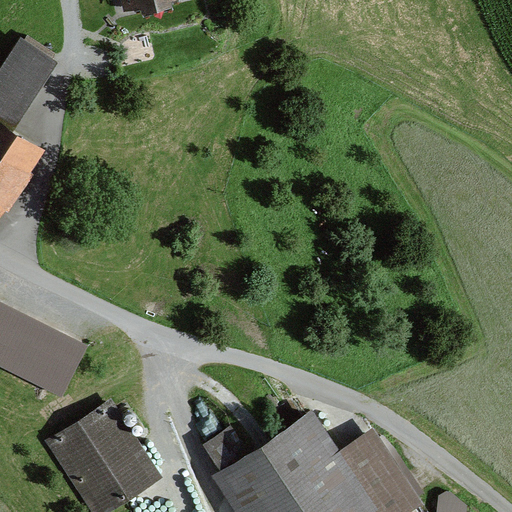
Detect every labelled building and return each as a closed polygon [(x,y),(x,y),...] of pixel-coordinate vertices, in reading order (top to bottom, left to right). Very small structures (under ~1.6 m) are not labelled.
[(59,55),(22,31),(0,64),(0,213),(46,144),(14,122),(59,55)] [(89,336),(0,294),(0,362),(62,392),(89,336)] [(114,400),(50,442),(96,511),(112,511),(165,477),(114,400)] [(322,411),(228,476),(252,511),(407,511),(427,499),(380,431),(350,452),(322,411)] [(442,495),(439,511),(467,511),(470,499),(442,495)]
